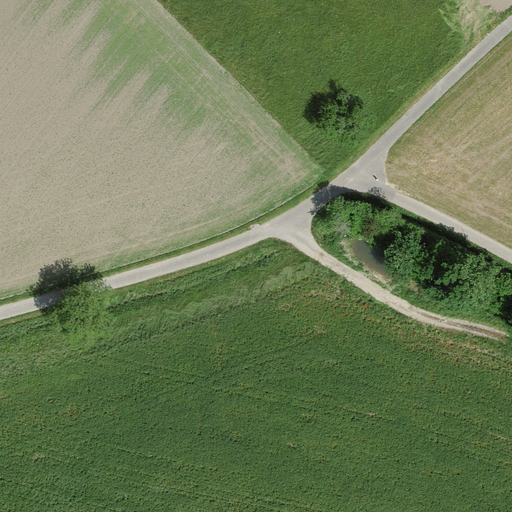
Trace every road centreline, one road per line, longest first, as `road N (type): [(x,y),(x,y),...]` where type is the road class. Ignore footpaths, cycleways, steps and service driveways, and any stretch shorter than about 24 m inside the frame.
road 1 (track): [(0,313),(266,233),(352,171),(511,25)]
road 2 (track): [(282,223),(395,304),(488,331)]
road 3 (track): [(511,264),(352,171)]
